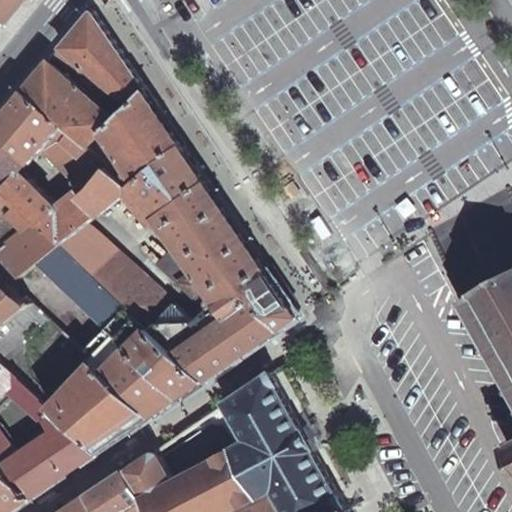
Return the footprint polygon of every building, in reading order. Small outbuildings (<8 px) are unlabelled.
[(27,0),(0,0),(0,14),(6,25),(27,0)] [(124,114),(148,90),(94,10),(56,57),(79,76),(87,66),(95,72),(91,76),(97,80),(100,77),(117,92),(109,101),(124,114)] [(52,61),(27,91),(89,146),(124,114),(109,101),(84,80),(81,85),(52,61)] [(124,114),(89,146),(99,155),(111,146),(114,151),(118,149),(123,156),(112,164),(114,167),(135,185),(185,145),(148,90),(124,114)] [(27,91),(0,123),(0,131),(30,166),(43,151),(75,183),(78,192),(84,196),(114,167),(112,164),(99,155),(89,146),(27,91)] [(0,131),(0,177),(63,243),(90,222),(103,213),(84,196),(78,192),(65,200),(60,205),(32,177),(30,178),(23,172),(30,166),(0,131)] [(84,196),(103,213),(124,195),(150,227),(161,220),(160,217),(209,180),(185,145),(135,185),(114,167),(84,196)] [(0,255),(21,276),(38,264),(40,262),(39,260),(63,243),(0,177),(0,255)] [(160,217),(161,220),(164,223),(166,225),(161,227),(164,232),(169,228),(197,270),(193,274),(168,252),(157,264),(180,285),(182,282),(198,296),(206,291),(211,288),(221,302),(269,268),(209,180),(160,217)] [(511,191),(509,186),(429,229),(468,302),(461,306),(464,312),(471,308),(480,324),(473,328),(475,333),(476,333),(486,349),(484,350),(487,355),(488,354),(496,368),(494,369),(498,375),(499,375),(507,389),(505,390),(509,396),(510,396),(511,398),(511,436),(509,438),(511,442),(508,445),(510,449),(511,447),(511,191)] [(90,222),(63,243),(100,279),(117,258),(120,250),(90,222)] [(100,279),(63,243),(39,260),(40,262),(38,264),(107,328),(109,325),(133,348),(150,329),(100,279)] [(117,258),(100,279),(150,329),(151,329),(153,331),(174,305),(176,307),(178,304),(120,250),(117,258)] [(174,305),(153,331),(208,380),(302,316),(269,268),(221,302),(211,288),(206,291),(216,304),(210,308),(223,324),(209,333),(178,304),(176,307),(174,305)] [(0,332),(35,303),(29,298),(25,301),(4,284),(3,286),(0,289),(0,332)] [(109,325),(107,328),(89,346),(110,365),(106,369),(156,415),(184,396),(131,350),(133,348),(109,325)] [(151,329),(150,329),(133,348),(131,350),(184,396),(208,380),(153,331),(151,329)] [(0,374),(10,365),(0,355),(0,374)] [(103,450),(156,415),(106,369),(97,361),(54,406),(103,450)] [(324,445),(332,446),(335,439),(323,420),(317,418),(314,425),(307,430),(296,410),(309,403),(288,364),(277,371),(275,369),(227,402),(247,437),(232,444),(234,447),(177,478),(162,446),(128,470),(147,501),(153,511),(343,511),(350,508),(349,506),(317,449),(324,445)] [(0,465),(33,498),(103,450),(54,406),(10,365),(0,374),(0,465)] [(0,511),(10,511),(33,498),(0,465),(0,511)] [(127,511),(147,501),(128,470),(93,493),(103,511),(127,511)] [(127,511),(103,511),(93,493),(66,511),(153,511),(147,501),(127,511)]
